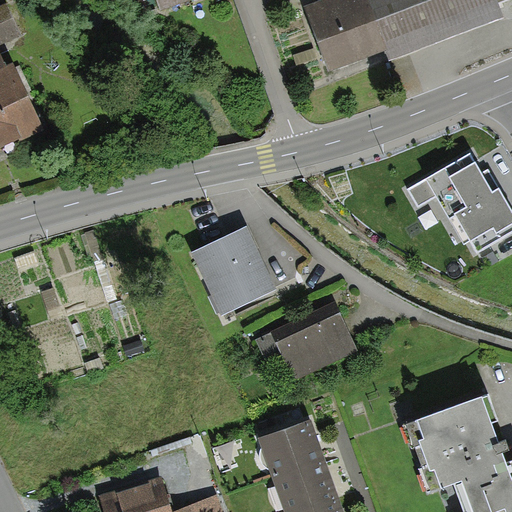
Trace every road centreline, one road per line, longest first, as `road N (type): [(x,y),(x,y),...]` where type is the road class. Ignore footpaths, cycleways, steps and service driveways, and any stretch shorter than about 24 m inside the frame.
road 1 (tertiary): [(498,79),(300,152),(0,224)]
road 2 (track): [(300,152),(247,0)]
